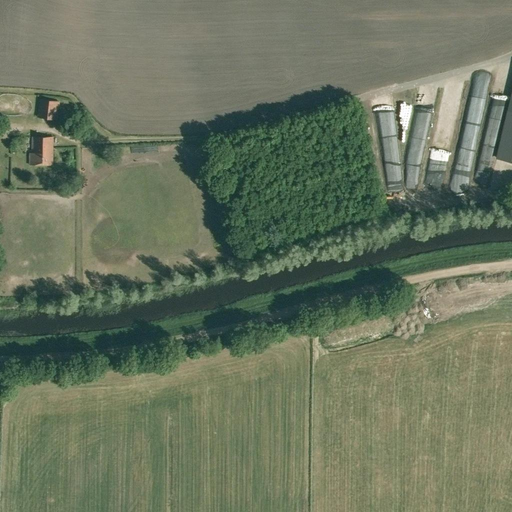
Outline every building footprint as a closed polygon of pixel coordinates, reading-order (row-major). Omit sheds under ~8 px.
[(446,106),(458,109),(462,91),(450,88),(446,106)] [(511,97),(498,158),(511,160),(511,97)] [(57,119),(59,101),(40,99),(38,117),(57,119)] [(52,165),(53,137),(33,137),(33,153),(30,153),(30,164),(52,165)] [(203,266),(203,255),(187,256),(188,266),(203,266)]
